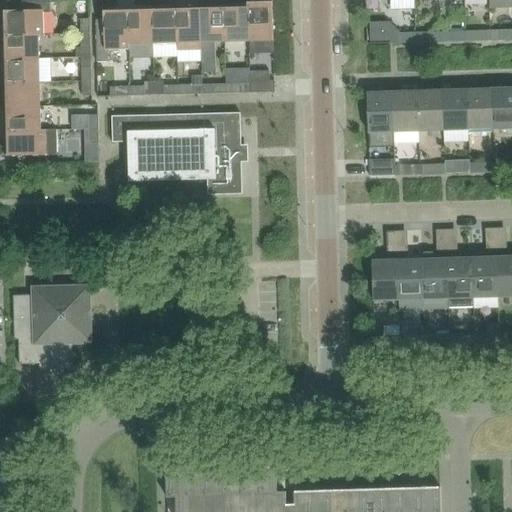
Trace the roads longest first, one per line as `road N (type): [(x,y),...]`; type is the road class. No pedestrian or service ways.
road 1 (residential): [(69,511),(75,453),(89,430),(129,413),(332,406)]
road 2 (residential): [(328,216),(324,0)]
road 3 (residential): [(332,406),(328,216)]
road 4 (residential): [(511,211),(328,216)]
road 5 (residential): [(332,406),(457,403)]
